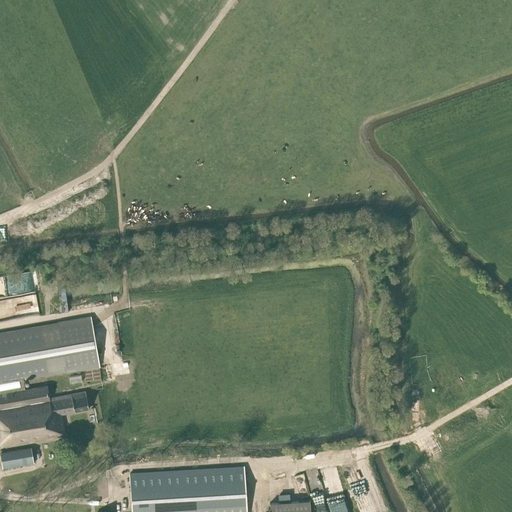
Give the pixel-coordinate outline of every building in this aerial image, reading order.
[(8,318),(40,313),(37,291),(5,295),(8,318)] [(67,372),(99,366),(90,317),(0,333),(0,447),(64,436),(60,414),(88,409),(85,391),(49,398),(47,386),(25,389),(23,379),(67,372)] [(436,392),(466,397),(471,365),(440,361),(436,392)] [(0,457),(2,469),(22,465),(33,463),(31,448),(0,452),(0,457)] [(246,511),(244,466),(129,473),(131,511),(246,511)] [(269,511),(309,511),(309,500),(269,503),(269,511)]
